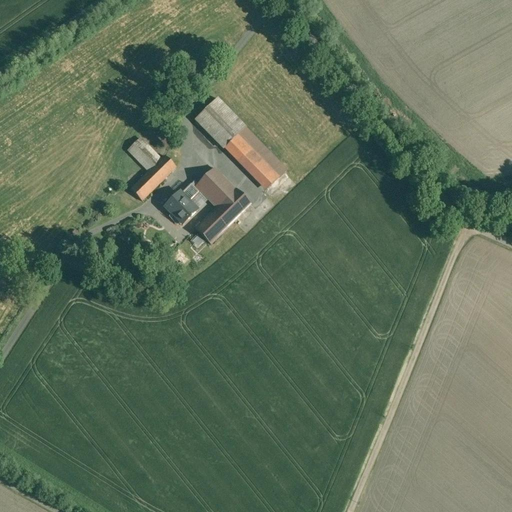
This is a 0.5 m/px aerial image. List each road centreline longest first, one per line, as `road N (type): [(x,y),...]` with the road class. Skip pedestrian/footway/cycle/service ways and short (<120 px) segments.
road 1 (residential): [(278,0),(431,193),(511,244)]
road 2 (residential): [(103,0),(0,70)]
